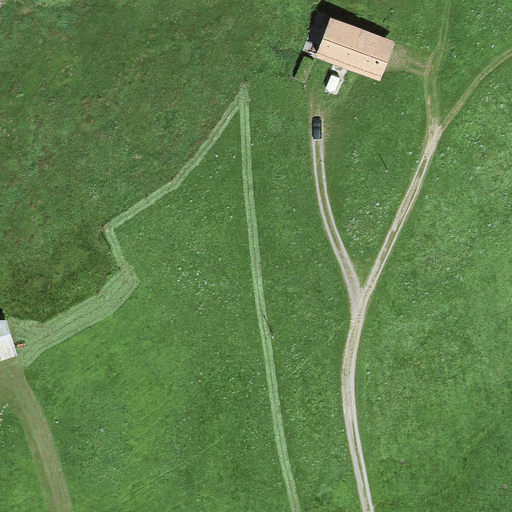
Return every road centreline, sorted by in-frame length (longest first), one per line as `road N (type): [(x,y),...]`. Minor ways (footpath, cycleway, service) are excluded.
road 1 (track): [(433,136),(371,279),(346,365),(367,511)]
road 2 (track): [(360,309),(322,194),(314,98)]
